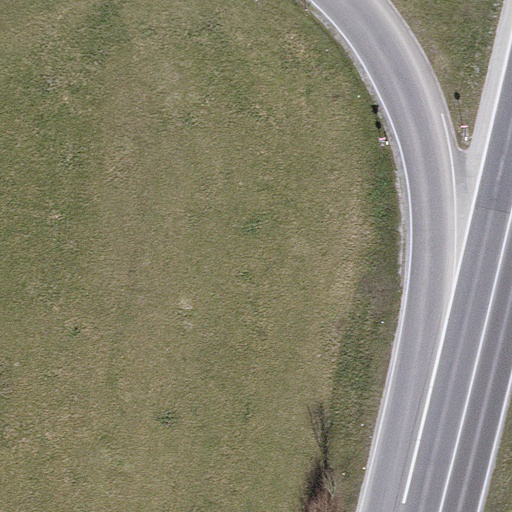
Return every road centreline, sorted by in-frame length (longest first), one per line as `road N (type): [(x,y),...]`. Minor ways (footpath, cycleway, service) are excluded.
road 1 (primary): [(350,0),(404,83),(434,186),(444,440)]
road 2 (primary): [(444,440),(511,158)]
